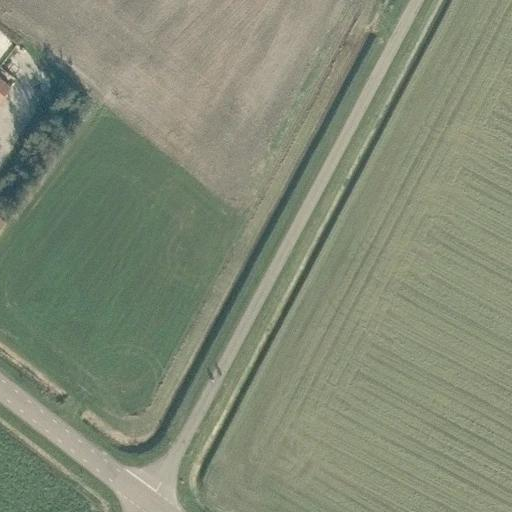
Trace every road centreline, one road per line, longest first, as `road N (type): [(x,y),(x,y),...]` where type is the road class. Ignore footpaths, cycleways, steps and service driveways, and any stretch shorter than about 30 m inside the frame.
road 1 (unclassified): [(149,511),(276,208),(381,0)]
road 2 (tertiary): [(149,511),(0,393)]
